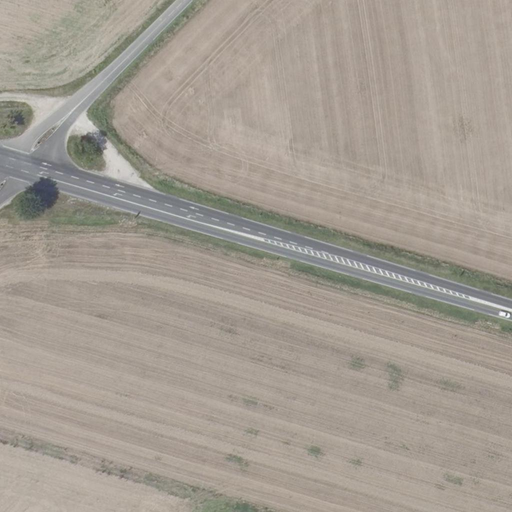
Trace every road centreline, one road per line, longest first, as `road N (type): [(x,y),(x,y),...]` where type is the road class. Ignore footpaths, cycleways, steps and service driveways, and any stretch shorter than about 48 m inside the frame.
road 1 (primary): [(511,311),(20,167)]
road 2 (tertiary): [(20,167),(185,0)]
road 3 (track): [(140,202),(101,143),(68,118),(32,96),(0,96)]
